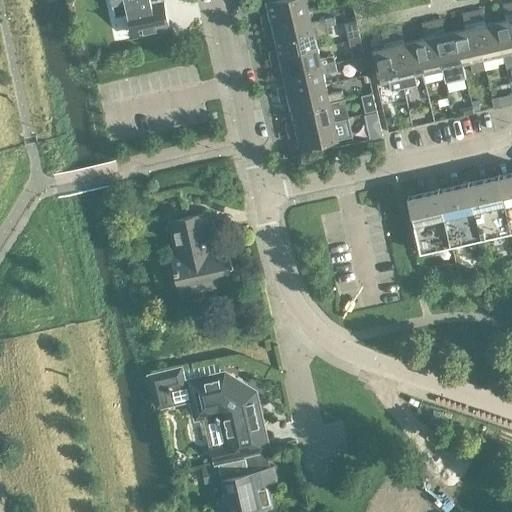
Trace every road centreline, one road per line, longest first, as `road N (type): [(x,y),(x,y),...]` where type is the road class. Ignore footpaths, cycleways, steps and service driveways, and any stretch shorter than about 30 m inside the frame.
road 1 (residential): [(511,412),(351,352),(310,326)]
road 2 (residential): [(262,194),(217,0)]
road 3 (residential): [(344,176),(511,139)]
road 4 (residential): [(318,473),(293,352),(310,326)]
road 5 (residential): [(310,326),(289,297),(262,194)]
road 6 (residential): [(371,302),(344,176)]
